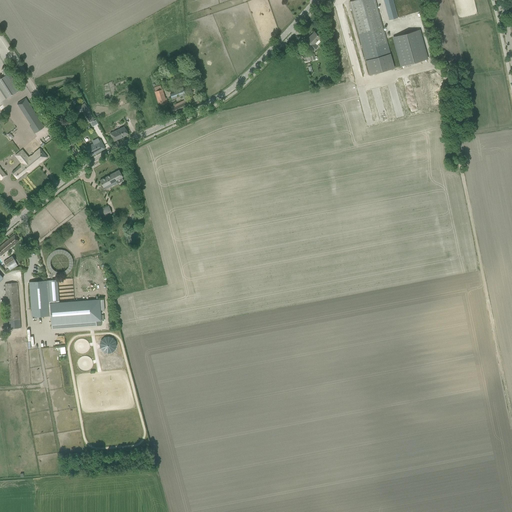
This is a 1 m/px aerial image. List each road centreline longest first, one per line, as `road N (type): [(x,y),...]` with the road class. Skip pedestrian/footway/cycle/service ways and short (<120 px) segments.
road 1 (unclassified): [(83,164),(232,86),(316,0)]
road 2 (unclassified): [(83,164),(0,30)]
